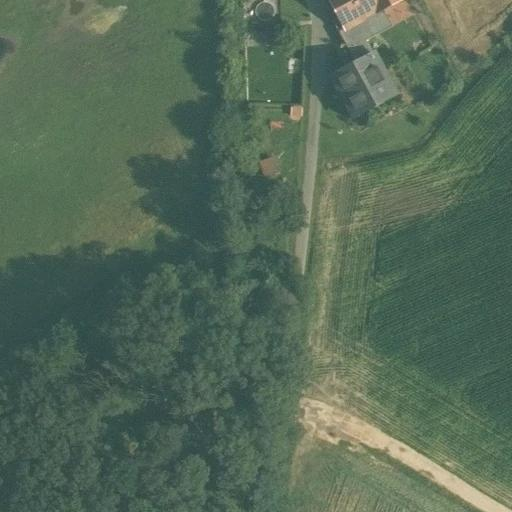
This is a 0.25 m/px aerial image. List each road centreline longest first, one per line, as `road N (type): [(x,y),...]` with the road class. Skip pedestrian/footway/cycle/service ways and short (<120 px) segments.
road 1 (unclassified): [(265,511),(326,41),(312,0)]
road 2 (track): [(281,385),(492,511)]
